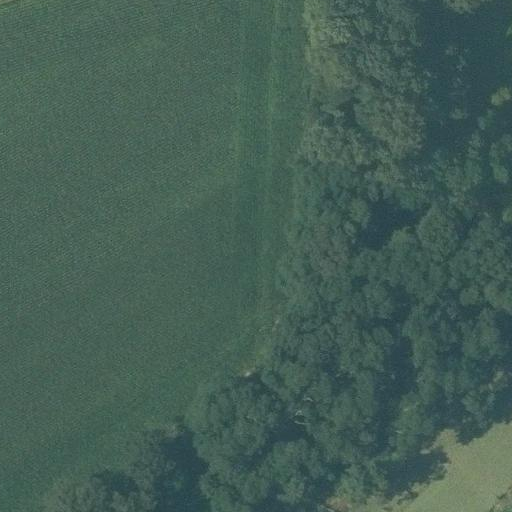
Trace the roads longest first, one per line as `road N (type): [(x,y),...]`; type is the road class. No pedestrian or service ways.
road 1 (track): [(210,511),(511,231)]
road 2 (track): [(369,0),(348,52),(336,157),(317,183)]
